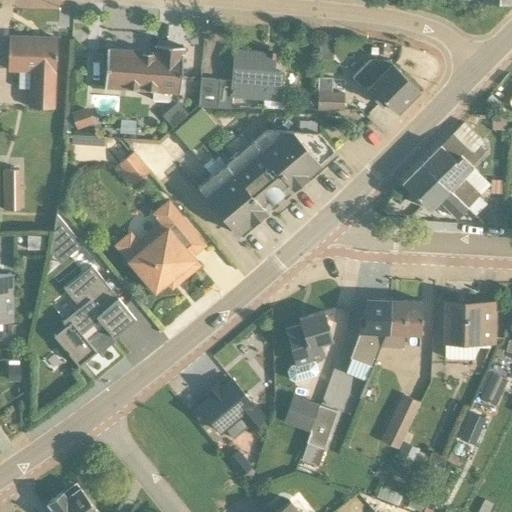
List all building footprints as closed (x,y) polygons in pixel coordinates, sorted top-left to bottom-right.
[(319,36),(319,59),(331,59),(332,36),(319,36)] [(55,39),(8,37),(6,71),(17,72),(17,89),(27,90),(27,108),(53,108),(55,39)] [(106,48),(103,88),(125,90),(126,88),(136,89),(136,91),(143,91),(143,89),(151,89),(151,101),(168,102),(168,93),(177,94),(182,49),(152,46),(152,51),(106,48)] [(199,78),(195,106),(229,107),(230,97),(261,99),(261,108),(281,109),(282,93),(280,93),(281,70),(273,69),(274,52),(232,49),(229,81),(199,78)] [(367,60),(350,76),(352,78),(348,82),(359,93),(363,89),(379,104),(383,100),(395,112),(417,90),(387,61),(367,60)] [(330,78),(316,78),(316,110),(342,110),(342,92),(330,91),(330,78)] [(186,114),(176,102),(161,116),(171,127),(186,114)] [(75,130),(92,123),(86,107),(69,114),(69,116),(66,117),(64,130),(74,127),(75,130)] [(205,113),(190,127),(200,137),(214,124),(205,113)] [(490,116),(490,126),(505,126),(506,116),(490,116)] [(487,148),(462,123),(421,164),(473,215),(484,204),(477,197),(487,186),(470,169),(471,168),(470,166),(475,161),(479,164),(487,155),(484,152),(487,148)] [(196,187),(236,235),(265,212),(258,204),(264,199),(268,203),(281,192),(282,192),(279,187),(284,183),(291,190),(307,177),(306,176),(319,165),(318,163),(318,162),(332,152),(317,133),(265,130),(196,187)] [(74,133),(73,159),(105,160),(105,133),(74,133)] [(131,149),(119,165),(137,179),(149,163),(131,149)] [(421,164),(401,183),(428,210),(438,201),(461,223),(482,224),(473,215),(421,164)] [(1,170),(2,210),(19,210),(18,170),(1,170)] [(203,245),(167,202),(153,213),(161,224),(137,243),(128,233),(116,243),(153,291),(165,281),(170,287),(177,282),(197,265),(190,256),(203,245)] [(80,244),(55,214),(54,215),(48,251),(58,264),(80,244)] [(25,236),(26,250),(43,250),(42,236),(25,236)] [(52,335),(77,366),(95,351),(97,354),(114,340),(112,337),(134,319),(90,266),(62,289),(78,308),(61,322),(64,326),(52,335)] [(0,321),(10,322),(9,274),(0,274),(0,321)] [(358,332),(349,358),(370,366),(383,334),(385,334),(388,300),(371,299),(371,302),(364,302),(363,318),(358,318),(357,332),(358,332)] [(378,347),(401,348),(402,335),(419,336),(420,300),(388,300),(385,334),(383,334),(378,347)] [(444,344),(444,357),(446,359),(472,360),(477,348),(488,348),(488,344),(494,344),(495,301),(478,301),(478,307),(441,307),(440,344),(444,344)] [(288,379),(293,382),(314,375),(316,370),(314,363),(310,360),(322,356),(319,344),(331,341),(322,312),(307,316),(308,322),(284,329),(294,364),(289,366),(286,372),(288,379)] [(497,367),(511,368),(511,346),(499,346),(497,367)] [(18,362),(7,362),(7,382),(20,382),(20,372),(19,372),(18,362)] [(511,379),(507,377),(499,392),(511,398),(511,379)] [(210,397),(198,406),(218,432),(226,425),(235,436),(244,429),(247,432),(263,419),(231,380),(219,389),(215,385),(206,392),(210,397)] [(400,446),(421,398),(404,390),(382,438),(400,446)] [(308,432),(318,405),(291,395),(282,422),(308,432)] [(335,411),(318,405),(305,443),(305,444),(300,458),(316,464),(335,411)] [(487,418),(472,411),(461,435),(476,442),(487,418)] [(251,467),(238,451),(227,459),(241,476),(251,467)] [(61,492),(46,504),(52,511),(96,511),(78,487),(65,497),(61,492)] [(395,507),(400,496),(380,487),(375,497),(395,507)] [(288,501),(273,511),(312,511),(306,505),(297,511),(288,501)]
